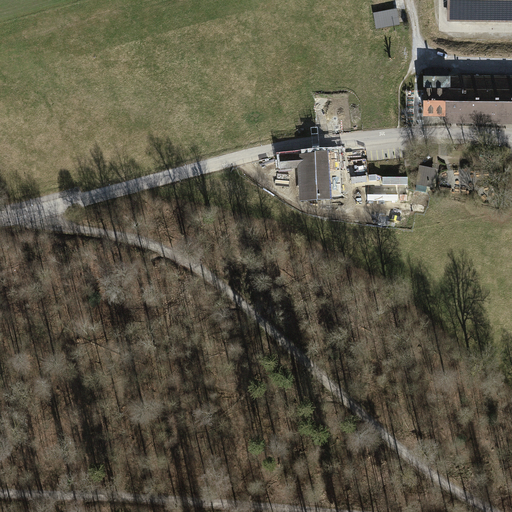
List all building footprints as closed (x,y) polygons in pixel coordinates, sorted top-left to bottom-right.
[(511,0),(446,0),(447,24),(511,23),(511,0)] [(397,10),(373,14),(376,28),(400,23),(397,10)] [(449,89),(449,78),(424,78),(424,114),(446,115),(446,89),(449,89)] [(511,79),(449,78),(449,89),(446,89),(446,115),(511,115),(511,79)] [(338,152),(301,155),(302,166),(304,199),(341,196),(338,152)] [(301,155),(281,156),(282,167),(302,166),(301,155)] [(431,169),(418,167),(415,184),(427,187),(431,169)] [(426,194),(411,191),(409,203),(423,206),(426,194)]
